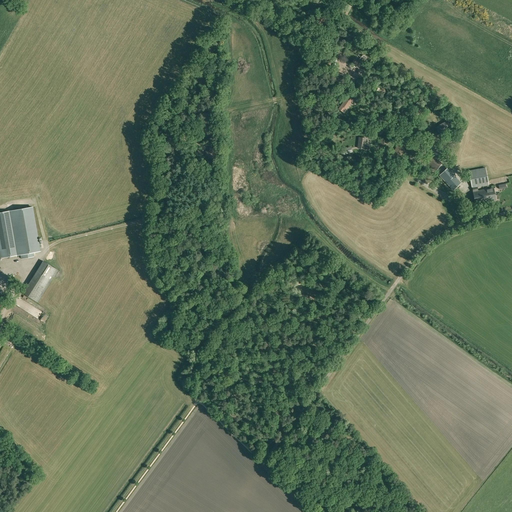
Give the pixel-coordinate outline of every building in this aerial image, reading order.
[(322,23),(327,17),(322,14),(318,19),(316,17),(314,20),(319,24),(321,22),(322,23)] [(334,39),(337,42),(343,37),(341,34),(334,39)] [(352,63),(358,68),(365,61),(361,58),(357,62),(355,60),(352,63)] [(492,87),(492,90),(497,90),(496,82),(488,82),(488,87),(492,87)] [(352,100),(347,97),(339,109),(342,112),(345,108),(346,109),(352,100)] [(440,135),(456,125),(451,118),(435,127),(440,135)] [(368,149),(369,145),(365,145),(366,138),(359,137),(358,148),(368,149)] [(406,146),(399,142),(392,156),(399,160),(406,146)] [(215,159),(216,149),(210,148),(209,151),(206,151),(206,156),(209,156),(209,158),(215,159)] [(433,175),(435,172),(440,166),(442,163),(432,156),(430,158),(426,155),(424,158),(421,156),(416,163),(433,175)] [(439,175),(453,190),(456,187),(449,180),(454,176),(447,168),(439,175)] [(472,188),(477,187),(489,184),(485,168),(469,171),(472,188)] [(477,187),(472,188),(475,204),(496,200),(494,188),(478,191),(477,187)] [(0,257),(16,255),(20,254),(21,259),(34,256),(33,252),(40,251),(32,207),(14,210),(8,211),(0,212),(0,257)] [(58,270),(44,261),(23,293),(37,302),(58,270)]
